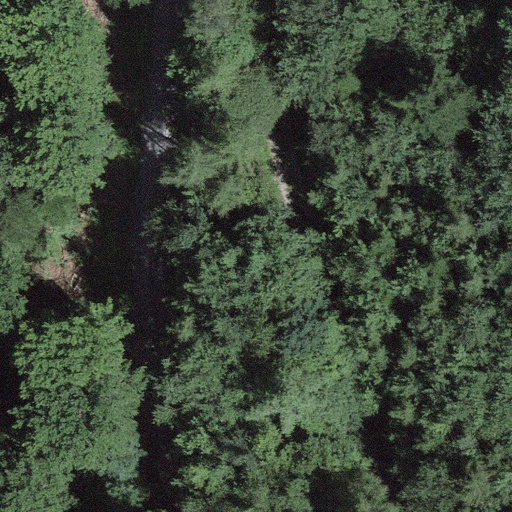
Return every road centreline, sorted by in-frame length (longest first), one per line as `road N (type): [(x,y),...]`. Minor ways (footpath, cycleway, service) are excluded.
road 1 (track): [(398,511),(289,182),(260,0)]
road 2 (track): [(187,511),(160,394),(150,279),(172,0)]
